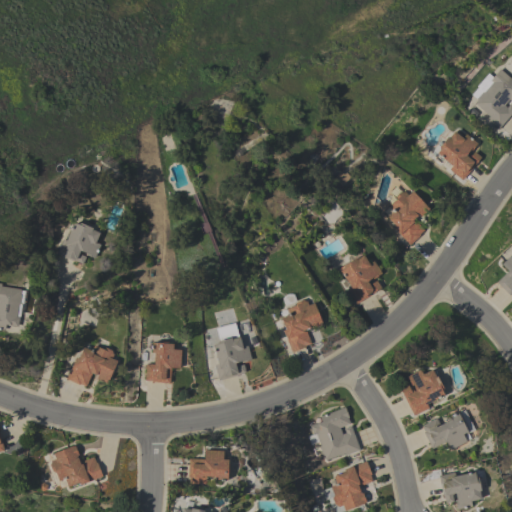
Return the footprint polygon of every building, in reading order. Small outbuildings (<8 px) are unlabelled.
[(474,103),(477,100),(471,94),(477,87),(476,86),(487,73),(492,77),(496,73),(505,81),(508,77),(511,80),(511,103),(508,100),(504,105),(506,107),(509,104),(511,106),(511,112),(498,128),(487,118),(488,116),(474,103)] [(461,180),(448,170),(451,166),(436,154),(439,149),(438,148),(447,136),(448,137),(453,131),(462,138),(465,134),(476,143),(470,151),(469,151),(466,155),(468,157),(473,151),(480,157),(461,180)] [(428,209),(420,216),(417,213),(416,214),(416,215),(414,218),(424,229),(418,234),(419,235),(409,245),(393,228),(395,226),(386,217),(393,210),(389,205),(395,200),(395,196),(400,192),(403,192),(404,191),(407,195),(412,191),(428,209)] [(56,254),(62,239),(66,241),(73,222),(79,224),(80,223),(92,228),(92,230),(99,233),(95,242),(100,244),(94,258),(86,255),(86,253),(80,250),(78,254),(85,257),(82,264),(76,261),(75,262),(56,254)] [(511,297),(509,294),(509,295),(496,282),(507,271),(501,264),(511,253),(511,297)] [(356,304),(346,290),(350,287),(337,267),(343,263),(345,265),(355,258),(356,259),(362,255),(368,264),(373,261),(381,273),(373,279),(372,278),(366,282),(369,285),(375,280),(380,287),(356,304)] [(0,283),(1,284),(1,286),(20,289),(19,294),(21,294),(19,303),(18,303),(16,317),(19,317),(17,327),(5,324),(4,330),(0,329),(0,283)] [(321,322),(320,323),(321,324),(312,328),(310,325),(308,326),(309,328),(305,330),(310,343),(304,346),(304,347),(291,352),(282,331),(285,330),(280,318),(288,315),(286,309),(296,305),(295,302),(302,300),(305,301),(306,301),(308,305),(313,303),(321,322)] [(218,380),(214,365),(218,364),(212,345),(218,343),(218,341),(230,337),(231,339),(239,337),(242,347),(246,345),(250,360),(241,363),(240,362),(234,363),(235,367),(243,365),(245,372),(238,374),(239,375),(218,380)] [(151,382),(151,381),(144,380),(145,364),(153,364),(154,353),(151,353),(152,343),(175,344),(174,349),(181,350),(179,368),(170,368),(169,383),(151,382)] [(107,383),(96,378),(98,375),(96,374),(96,375),(91,373),(85,386),(79,384),(79,385),(66,379),(75,357),(78,358),(83,347),(91,351),(93,345),(103,349),(105,348),(111,351),(113,356),(112,359),(116,361),(107,383)] [(400,389),(410,384),(406,376),(419,370),(421,374),(431,369),(435,377),(436,377),(442,388),(441,391),(443,395),(426,404),(428,408),(413,416),(400,389)] [(348,418),(347,418),(349,424),(339,427),(341,434),(345,433),(343,428),(350,426),(359,450),(345,455),(344,453),(325,460),(323,455),(322,455),(319,447),(320,446),(315,434),(312,435),(309,425),(321,421),(319,416),(344,407),(348,418)] [(470,439),(465,441),(466,442),(450,450),(446,441),(444,442),(444,443),(431,449),(423,432),(424,432),(421,426),(436,418),(439,425),(449,420),(448,418),(463,410),(473,430),(467,433),(470,439)] [(93,457),(95,463),(97,463),(102,476),(89,481),(80,485),(79,483),(68,487),(65,479),(59,481),(58,480),(57,480),(54,473),(55,473),(51,471),(48,465),(51,461),(55,459),(54,457),(53,458),(52,454),(72,446),(73,447),(75,446),(78,455),(77,455),(80,462),(93,457)] [(204,460),(204,450),(223,451),(223,457),(228,457),(227,465),(229,465),(228,471),(227,471),(227,481),(217,480),(217,477),(205,477),(205,485),(188,483),(189,477),(188,477),(189,459),(204,460)] [(371,475),(369,475),(372,481),(357,486),(360,493),(362,493),(365,502),(363,503),(364,503),(344,511),(342,505),(337,507),(337,505),(334,504),(332,498),(333,495),(330,486),(336,484),(333,477),(344,472),(343,470),(365,461),(371,475)] [(480,498),(469,501),(471,506),(456,509),(454,499),(456,499),(454,494),(451,495),(452,501),(445,503),(443,497),(442,497),(438,475),(454,472),(454,476),(482,470),(487,496),(480,498)]
